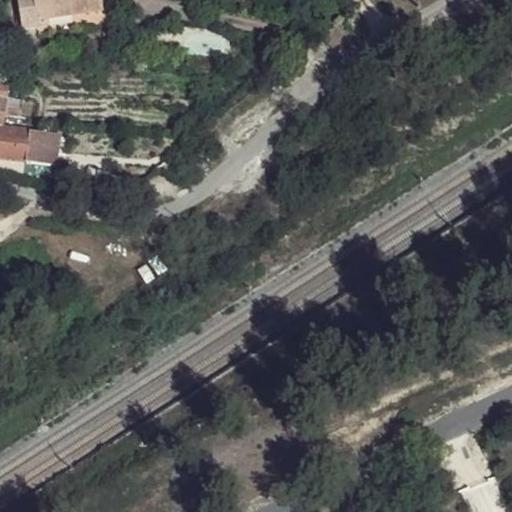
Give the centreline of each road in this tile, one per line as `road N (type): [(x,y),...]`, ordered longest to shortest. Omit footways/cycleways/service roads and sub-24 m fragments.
road 1 (residential): [(169,213),(381,29),(448,0)]
road 2 (tertiary): [(455,427),(280,511)]
